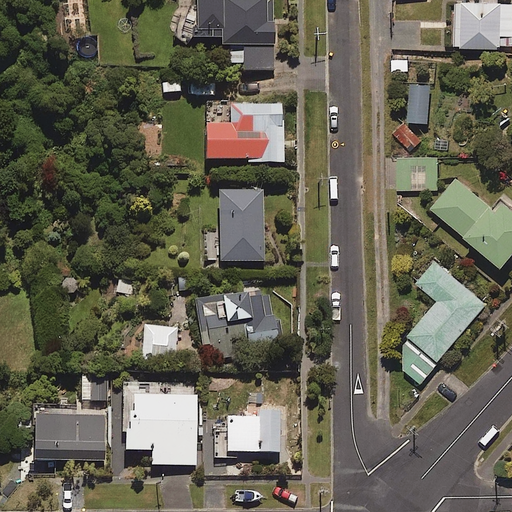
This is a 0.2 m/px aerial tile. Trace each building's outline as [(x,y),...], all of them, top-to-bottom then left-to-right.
[(191,28),(191,39),(217,38),(217,52),(225,52),(225,64),(244,64),(244,70),(274,70),(272,0),(197,0),(198,28),(191,28)] [(511,3),(498,4),(498,0),(480,0),(481,3),(455,4),(457,49),(511,46),(511,3)] [(286,162),(284,104),(240,105),(240,125),(206,126),(207,160),(250,159),(250,163),(286,162)] [(406,123),(395,133),(411,151),(422,141),(406,123)] [(438,158),(399,158),(398,190),(438,190),(438,158)] [(495,210),(457,178),(432,208),(504,267),(511,257),(511,203),(505,197),(495,210)] [(263,191),(219,192),(221,263),(264,262),(263,191)] [(486,303),(434,261),(417,283),(438,300),(403,344),(404,370),(421,384),(486,303)] [(198,275),(177,276),(178,291),(199,290),(198,275)] [(272,321),(270,293),(197,298),(200,345),(215,344),(216,359),(251,356),(250,349),(280,347),(278,320),(272,321)] [(176,328),(143,328),(142,362),(175,363),(176,328)] [(107,401),(107,376),(82,376),(82,401),(107,401)] [(195,396),(132,398),(133,420),(125,420),(126,452),(152,452),(153,466),(197,464),(195,396)] [(103,416),(34,418),(35,462),(104,460),(103,416)] [(279,453),(279,418),(227,417),(226,453),(279,453)]
